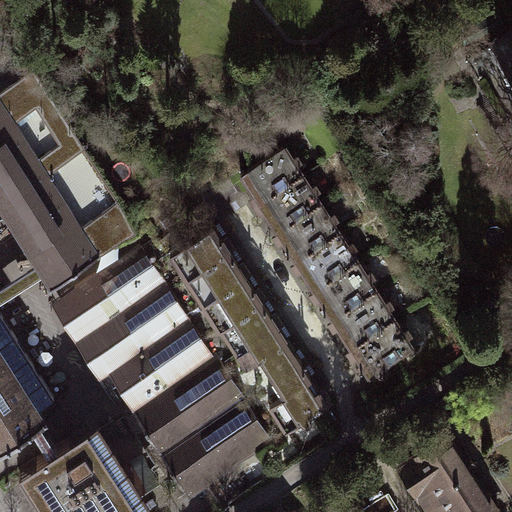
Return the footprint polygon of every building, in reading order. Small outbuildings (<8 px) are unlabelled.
[(503,24),(496,11),(456,35),(464,47),(503,24)] [(0,85),(24,70),(24,64),(21,57),(14,51),(10,51),(6,46),(8,44),(7,39),(3,30),(0,27),(0,85)] [(511,30),(488,44),(511,84),(511,30)] [(0,85),(0,198),(37,256),(44,267),(52,280),(136,227),(32,65),(24,70),(0,85)] [(354,94),(340,103),(353,122),(367,113),(354,94)] [(284,143),(240,172),(243,177),(239,181),(243,187),(247,184),(258,201),(302,172),(297,164),(303,160),(298,153),(293,156),(284,143)] [(258,201),(277,230),(321,201),(315,193),(321,189),(316,181),(310,185),(302,172),(258,201)] [(292,253),(295,259),(339,230),(333,221),(339,217),(334,210),(329,214),(321,201),(277,230),(288,246),(282,250),(287,256),(292,253)] [(185,277),(235,245),(231,239),(224,229),(219,221),(170,253),(185,277)] [(165,245),(175,239),(169,230),(159,237),(165,245)] [(295,259),(314,287),(357,259),(352,251),(358,248),(353,240),(348,243),(339,230),(295,259)] [(141,242),(51,299),(77,340),(99,374),(109,368),(153,437),(187,491),(271,438),(216,352),(213,354),(141,242)] [(202,303),(252,271),(247,264),(240,253),(235,245),(185,277),(202,303)] [(37,256),(0,277),(0,293),(44,267),(37,256)] [(329,311),(332,316),(376,288),(371,280),(376,276),(371,269),(366,272),(357,259),(314,287),(325,304),(319,308),(323,314),(329,311)] [(221,326),(268,296),(263,289),(256,278),(252,271),(202,303),(219,328),(221,326)] [(332,316),(351,345),(394,317),(389,308),(394,305),(389,297),(384,300),(376,288),(332,316)] [(261,354),(287,338),(293,334),(285,322),(276,309),(268,296),(221,326),(246,364),(261,354)] [(0,445),(33,425),(41,420),(45,417),(39,407),(55,396),(0,309),(0,445)] [(366,368),(370,374),(377,369),(380,371),(384,372),(387,370),(387,367),(387,363),(413,346),(407,337),(413,333),(408,326),(402,329),(394,317),(351,345),(361,361),(356,365),(360,372),(366,368)] [(269,402),(286,427),(301,418),(303,420),(307,420),(311,418),(311,415),(310,412),(333,397),(328,389),(325,384),(319,388),(311,376),(317,372),(308,358),(300,347),(294,350),(287,338),(261,354),(285,391),(269,402)] [(47,448),(18,467),(46,511),(156,511),(157,511),(97,417),(55,443),(47,448)] [(41,420),(33,425),(40,437),(47,448),(55,443),(48,431),(41,420)] [(447,433),(399,463),(418,494),(414,497),(423,511),(497,511),(471,471),(477,467),(468,453),(462,456),(447,433)]
